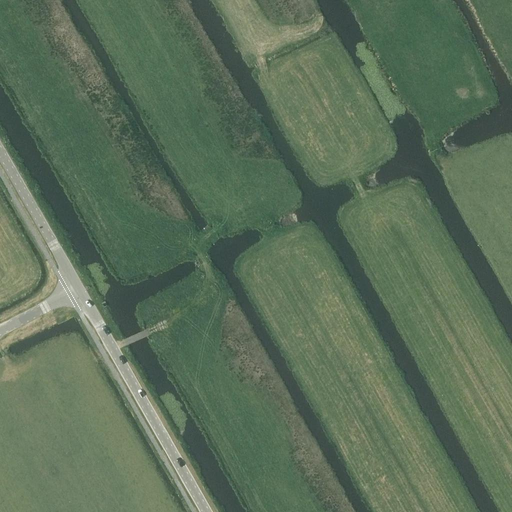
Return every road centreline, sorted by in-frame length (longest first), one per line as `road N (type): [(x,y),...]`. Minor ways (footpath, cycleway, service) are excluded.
road 1 (tertiary): [(206,511),(80,290)]
road 2 (tertiary): [(80,290),(0,150)]
